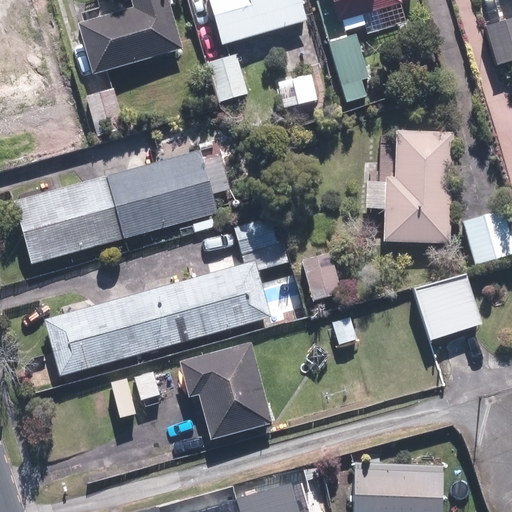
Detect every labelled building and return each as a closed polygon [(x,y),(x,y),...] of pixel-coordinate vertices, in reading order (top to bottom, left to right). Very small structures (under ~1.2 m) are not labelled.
[(0,121),(66,105),(39,0),(37,0),(22,4),(21,1),(0,6),(0,121)] [(95,74),(119,66),(183,48),(168,0),(133,0),(136,7),(79,23),(95,74)] [(301,0),(211,0),(223,44),(305,20),(307,20),(301,0)] [(323,0),(314,3),(345,103),(364,97),(359,81),(368,79),(354,36),(345,38),(344,32),(363,25),(366,34),(403,23),(405,22),(399,2),(403,0),(323,0)] [(511,19),(488,26),(499,66),(511,62),(511,19)] [(219,103),(248,94),(236,55),(208,63),(219,103)] [(281,81),(288,107),(324,98),(317,72),(281,81)] [(123,126),(113,89),(86,96),(96,134),(123,126)] [(386,180),(386,184),(366,184),(365,210),(385,210),(384,242),(449,244),(452,133),(395,131),(395,143),(393,180),(386,180)] [(106,176),(124,239),(218,214),(212,194),(227,190),(219,162),(216,163),(205,166),(204,162),(200,151),(106,176)] [(31,265),(124,239),(106,176),(13,202),(31,265)] [(463,222),(475,266),(511,255),(511,245),(503,212),(463,222)] [(269,217),(233,227),(241,254),(276,245),(269,217)] [(339,291),(330,254),(303,261),(312,297),(339,291)] [(61,314),(45,319),(60,374),(270,317),(258,271),(255,261),(244,264),(61,314)] [(465,276),(413,291),(422,319),(428,337),(429,343),(470,330),(481,328),(465,276)] [(357,339),(351,318),(333,323),(339,344),(357,339)] [(273,423),(252,342),(181,362),(191,397),(200,394),(209,426),(212,439),(273,423)] [(353,511),(439,511),(441,467),(356,463),(353,511)] [(298,511),(291,484),(238,500),(240,511),(236,511),(232,511),(231,503),(199,511),(298,511)]
